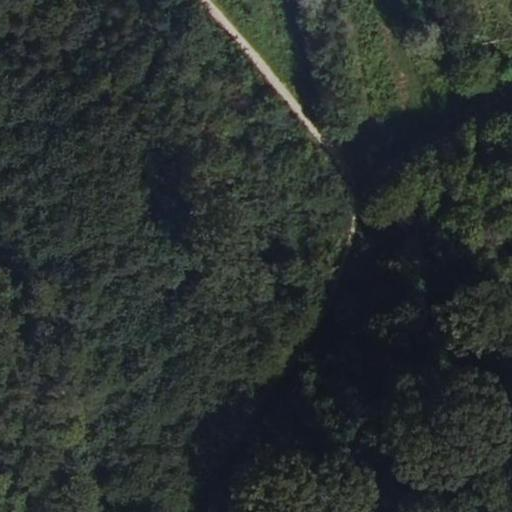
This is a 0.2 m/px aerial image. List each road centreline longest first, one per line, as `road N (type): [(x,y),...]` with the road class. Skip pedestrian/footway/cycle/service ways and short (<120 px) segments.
road 1 (track): [(339,158),(348,247),(325,309),(192,511)]
road 2 (track): [(208,0),(339,158)]
